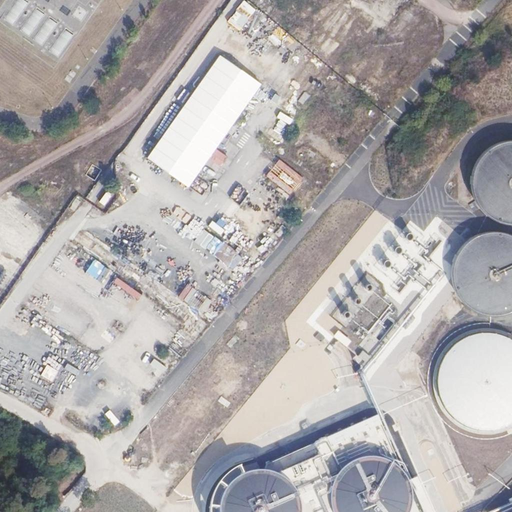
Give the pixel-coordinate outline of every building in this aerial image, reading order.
[(107,0),(2,0),(0,4),(0,18),(62,63),(107,0)] [(479,154),(474,167),(473,181),(477,195),(485,206),(496,215),(509,220),(511,220),(511,132),(499,136),(488,144),(479,154)] [(217,149),(202,170),(212,177),(227,156),(217,149)] [(197,175),(188,188),(198,194),(206,181),(197,175)] [(459,249),(455,262),(455,276),(460,289),(468,300),(480,308),(483,309),(493,312),(507,311),(511,309),(511,226),(504,224),(491,224),(478,229),(467,237),(459,249)] [(77,244),(87,251),(96,239),(86,232),(77,244)] [(359,328),(380,344),(395,323),(386,316),(394,304),(376,291),(381,283),(354,264),(324,306),(334,313),(332,316),(355,333),(359,328)] [(19,314),(36,327),(45,315),(28,303),(19,314)] [(446,350),(440,365),(438,381),(442,397),(450,410),(462,421),(477,428),(493,429),(509,426),(511,423),(511,331),(503,328),(486,326),(471,330),(457,338),(446,350)] [(337,330),(332,336),(346,346),(351,340),(337,330)] [(362,366),(370,356),(361,349),(353,359),(362,366)] [(270,417),(283,406),(267,387),(257,395),(264,402),(260,406),(270,417)] [(406,511),(408,505),(407,492),(403,480),(394,470),(383,463),(370,460),(357,461),(345,466),(334,475),(327,488),(325,502),(327,511),(406,511)] [(297,511),(298,506),(293,492),(284,481),(272,474),(258,471),(244,473),(232,479),(222,489),(216,501),(214,511),(297,511)]
